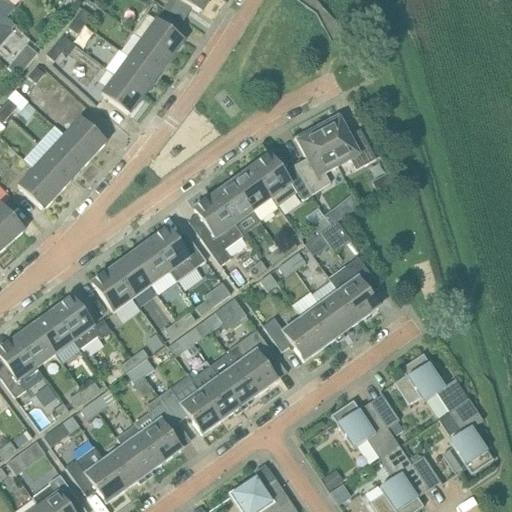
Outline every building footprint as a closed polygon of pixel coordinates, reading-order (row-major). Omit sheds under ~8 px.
[(0,0),(0,14),(6,19),(15,10),(5,1),(5,0),(0,0)] [(209,0),(175,0),(201,15),(209,0)] [(81,10),(67,29),(77,36),(91,17),(81,10)] [(142,41),(170,62),(184,43),(145,14),(132,33),(142,40),(142,41)] [(61,37),(54,47),(45,57),(54,63),(62,54),(64,56),(69,56),(75,49),(61,37)] [(157,80),(170,62),(142,41),(128,59),(157,80)] [(27,47),(8,70),(18,78),(37,56),(27,47)] [(157,80),(128,59),(115,77),(143,98),(157,80)] [(35,69),(27,79),(35,85),(43,76),(35,69)] [(129,117),(143,98),(115,77),(101,97),(129,117)] [(8,101),(0,109),(8,118),(16,109),(8,101)] [(8,118),(0,109),(0,125),(0,126),(8,118)] [(338,117),(316,128),(337,168),(350,161),(355,172),(376,161),(363,138),(352,145),(337,118),(339,118),(338,117)] [(64,138),(90,162),(106,144),(80,120),(64,138)] [(311,197),(330,186),(324,175),(337,168),(316,128),(293,140),(294,141),(295,141),(306,161),(293,168),(305,188),(311,197)] [(90,162),(64,138),(48,154),(74,179),(90,162)] [(59,195),(74,179),(48,154),(33,171),(59,195)] [(255,168),(250,172),(271,201),(276,208),(295,195),(296,195),(301,202),(305,202),(311,197),(305,188),(293,168),(282,176),(280,173),(269,157),(255,167),(255,168)] [(43,213),(59,195),(33,171),(17,189),(43,213)] [(271,201),(250,172),(249,172),(232,185),(252,214),(271,201)] [(234,227),(252,214),(232,185),(214,198),(213,198),(234,227)] [(333,211),(323,218),(324,220),(330,228),(333,226),(336,224),(360,207),(353,195),(333,211)] [(209,234),(199,241),(220,269),(230,261),(224,252),(242,239),(234,227),(213,198),(214,198),(213,197),(193,211),(209,234)] [(0,206),(0,241),(6,248),(24,232),(0,206)] [(323,233),(330,228),(324,220),(312,229),(318,237),(320,236),(323,233)] [(320,236),(334,255),(350,243),(336,224),(333,226),(330,228),(323,233),(320,236)] [(153,242),(148,246),(169,274),(176,284),(195,271),(205,263),(183,233),(173,240),(166,231),(153,241),(153,242)] [(278,250),(284,258),(296,249),(291,241),(278,250)] [(129,259),(150,288),(169,274),(148,246),(147,246),(129,259)] [(284,258),(278,250),(266,258),(272,267),(284,258)] [(298,255),(287,262),(295,273),(305,265),(298,255)] [(111,272),(132,301),(150,288),(129,259),(112,272),(111,272)] [(347,272),(330,284),(338,295),(338,294),(359,323),(378,309),(369,297),(366,293),(376,285),(358,260),(344,269),(347,272)] [(295,273),(287,262),(277,270),(285,280),(295,273)] [(247,272),(253,280),(266,271),(260,263),(247,272)] [(91,285),(113,315),(132,301),(111,272),(112,272),(111,271),(91,285)] [(277,286),(269,276),(259,283),(266,293),(277,286)] [(338,295),(320,308),(343,340),(344,340),(343,339),(349,335),(347,332),(359,323),(338,294),(338,295)] [(92,330),(71,300),(51,314),(52,315),(73,343),(79,352),(99,338),(101,341),(111,334),(102,322),(92,330)] [(207,301),(195,310),(200,318),(213,309),(207,301)] [(320,308),(301,321),(322,350),(334,341),(336,344),(342,340),(342,341),(343,340),(320,308)] [(34,328),(55,357),(73,343),(52,315),(34,328)] [(176,323),(182,331),(194,323),(188,315),(176,323)] [(214,316),(204,323),(211,333),(221,326),(214,316)] [(273,321),(262,329),(281,354),(291,347),(303,363),(322,350),(301,321),(283,334),(273,321)] [(182,331),(176,323),(164,332),(170,340),(182,331)] [(15,341),(36,370),(55,357),(34,328),(16,341),(15,341)] [(196,329),(185,336),(193,346),(203,339),(196,329)] [(226,354),(236,367),(257,396),(276,383),(264,366),(274,359),(256,333),(226,354)] [(193,346),(185,336),(175,344),(183,354),(193,346)] [(0,380),(14,400),(24,393),(43,380),(36,370),(15,341),(16,341),(15,340),(0,350),(0,360),(10,374),(0,380)] [(136,368),(146,361),(148,360),(142,352),(130,360),(136,368)] [(419,400),(422,405),(436,396),(449,415),(469,402),(455,381),(444,389),(422,357),(400,371),(404,378),(393,385),(408,407),(419,400)] [(126,376),(136,368),(130,360),(118,369),(124,377),(126,376)] [(143,379),(153,371),(146,361),(136,368),(143,379)] [(257,396),(236,367),(218,381),(241,413),(242,413),(241,412),(247,408),(245,405),(257,396)] [(143,379),(136,368),(126,376),(133,386),(143,379)] [(190,382),(220,423),(232,414),(234,417),(240,413),(240,414),(241,413),(218,381),(209,369),(190,382)] [(158,399),(177,425),(187,418),(201,437),(220,423),(190,382),(171,395),(169,392),(158,399)] [(81,393),(86,401),(98,392),(93,384),(81,393)] [(86,401),(81,393),(68,401),(74,409),(86,401)] [(372,409),(387,431),(397,424),(399,423),(380,394),(379,395),(383,402),(372,409)] [(100,398),(90,405),(97,416),(107,408),(100,398)] [(140,437),(161,465),(180,452),(167,433),(177,425),(158,399),(147,407),(152,414),(134,427),(140,437)] [(449,415),(449,416),(462,435),(448,444),(452,449),(442,457),(456,478),(466,471),(471,477),(493,462),(471,430),(482,423),(469,402),(449,415)] [(330,418),(334,424),(352,451),(366,442),(379,462),(399,449),(393,440),(387,431),(372,409),(361,416),(352,403),(330,418)] [(97,416),(90,405),(80,413),(87,423),(97,416)] [(49,415),(55,423),(68,414),(62,406),(49,415)] [(61,426),(69,436),(79,429),(71,419),(61,426)] [(397,424),(387,431),(393,440),(403,433),(397,424)] [(135,429),(117,442),(122,450),(146,483),(146,482),(146,481),(151,477),(149,474),(161,465),(140,437),(135,429)] [(9,444),(0,450),(0,457),(3,461),(15,452),(9,444)] [(379,462),(392,481),(378,490),(382,496),(370,504),(374,511),(418,511),(423,509),(414,495),(425,488),(407,462),(399,449),(379,462)] [(145,483),(146,483),(122,450),(104,463),(124,492),(137,483),(139,486),(144,482),(145,483)] [(76,463),(65,471),(83,496),(93,489),(105,506),(124,492),(104,463),(95,451),(77,464),(76,463)] [(6,466),(12,474),(24,465),(19,457),(6,466)] [(407,462),(425,488),(436,481),(441,488),(442,487),(423,459),(416,463),(412,458),(407,462)] [(227,496),(230,500),(238,511),(294,511),(267,470),(266,471),(273,482),(263,488),(256,477),(227,496)] [(77,502),(59,477),(48,485),(50,487),(31,500),(37,509),(39,511),(68,511),(67,509),(77,502)]
